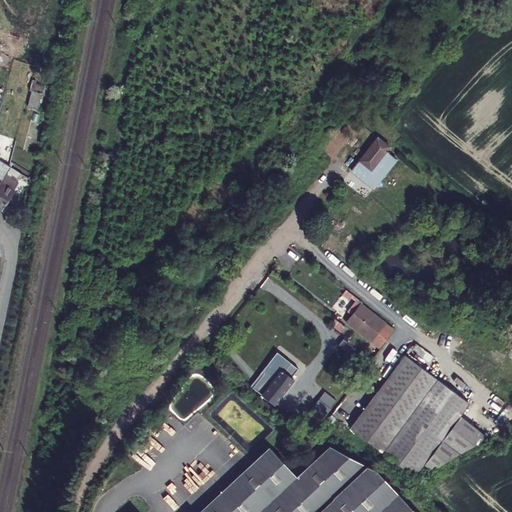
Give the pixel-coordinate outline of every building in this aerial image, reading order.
[(37,109),(41,94),(31,91),(27,106),(37,109)] [(354,168),(376,185),(396,160),(386,152),(389,147),(377,138),(354,168)] [(11,185),(0,176),(0,191),(4,194),(11,185)] [(21,193),(11,185),(4,194),(0,198),(0,207),(7,213),(21,193)] [(360,305),(347,323),(370,341),(384,324),(360,305)] [(389,327),(384,324),(370,341),(375,345),(389,327)] [(275,407),(294,380),(290,377),(297,368),(275,352),(249,389),(275,407)] [(404,355),(350,428),(414,476),(423,464),(431,470),(486,437),(459,415),(469,403),(404,355)] [(414,511),(377,472),(330,447),(297,478),(270,448),(199,511),(414,511)]
